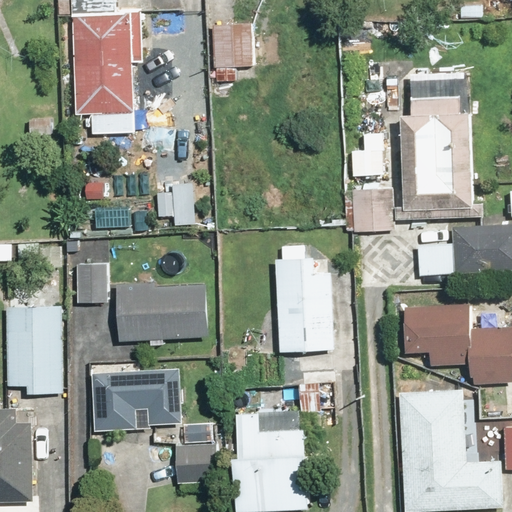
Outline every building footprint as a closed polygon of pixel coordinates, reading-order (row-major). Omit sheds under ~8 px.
[(141,12),(81,11),(80,112),(101,112),(101,138),(140,139),(141,12)] [(259,22),(216,25),(220,74),(262,71),(259,22)] [(485,206),(483,111),(465,112),(465,73),(421,74),(422,112),(413,112),(414,207),(485,206)] [(357,174),(399,174),(399,132),(372,132),(372,146),(357,146),(357,174)] [(402,187),(359,187),(359,229),(402,229),(402,187)] [(511,221),(460,224),(461,242),(427,244),(428,274),(511,270),(511,221)] [(342,254),(283,256),(286,352),(345,350),(342,254)] [(114,263),(86,262),(84,301),(113,302),(114,263)] [(217,278),(123,284),(127,343),(221,337),(217,278)] [(70,304),(13,304),(13,382),(37,382),(37,391),(70,391),(70,304)] [(475,361),(477,379),(511,376),(511,324),(481,327),(479,304),(414,309),(417,353),(437,351),(438,364),(475,361)] [(187,365),(100,370),(103,426),(190,421),(187,365)] [(346,368),(310,366),(308,408),(344,410),(346,368)] [(471,390),(409,392),(412,511),(443,511),(506,510),(505,461),(473,462),(471,390)] [(0,408),(0,497),(38,498),(39,427),(24,427),(25,409),(0,408)] [(306,411),(243,411),(244,510),(318,509),(317,430),(306,430),(306,411)] [(227,445),(183,444),(183,480),(227,481),(227,445)]
